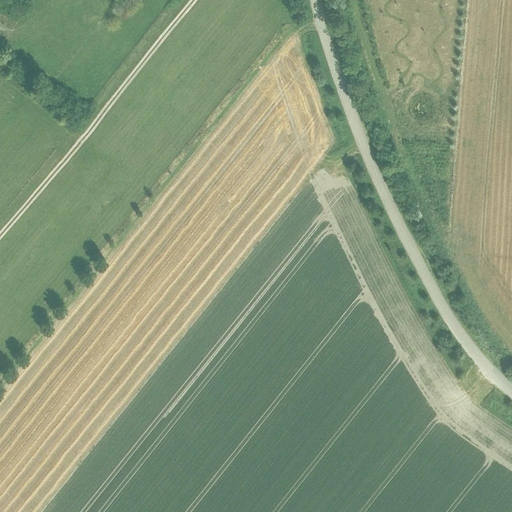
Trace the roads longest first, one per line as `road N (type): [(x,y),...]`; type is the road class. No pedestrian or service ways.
road 1 (tertiary): [(511,393),(464,341),(408,245),(368,158),(315,0)]
road 2 (track): [(189,0),(0,236)]
